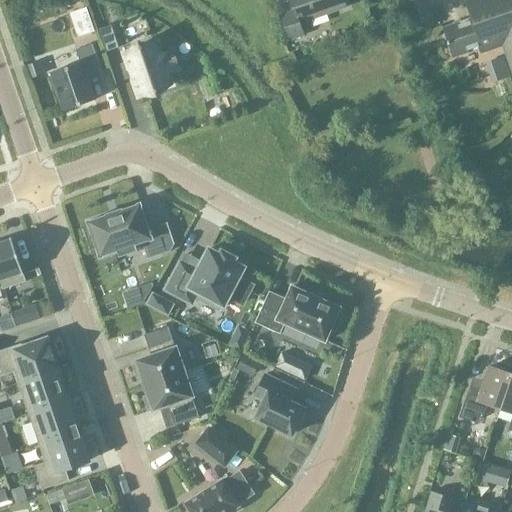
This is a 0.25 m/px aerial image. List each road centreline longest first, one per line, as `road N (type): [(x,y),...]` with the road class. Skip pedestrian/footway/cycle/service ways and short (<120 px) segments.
road 1 (residential): [(389,280),(277,230),(142,154),(61,176)]
road 2 (residential): [(148,511),(35,184)]
road 3 (residential): [(285,511),(326,456),(389,280)]
road 4 (residential): [(511,321),(389,280)]
